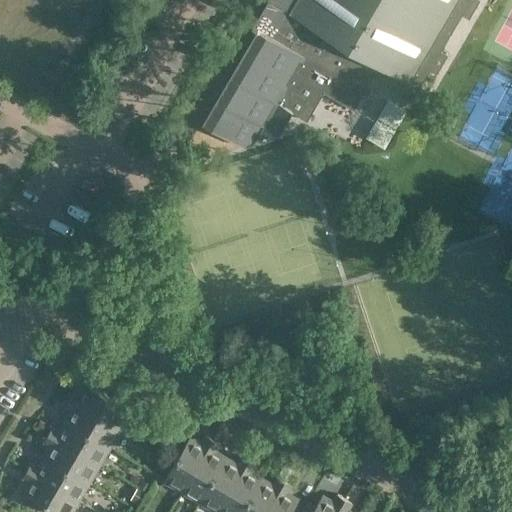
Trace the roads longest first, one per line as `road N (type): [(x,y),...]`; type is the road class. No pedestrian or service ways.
road 1 (residential): [(432,511),(413,484),(68,317)]
road 2 (residential): [(265,0),(68,317)]
